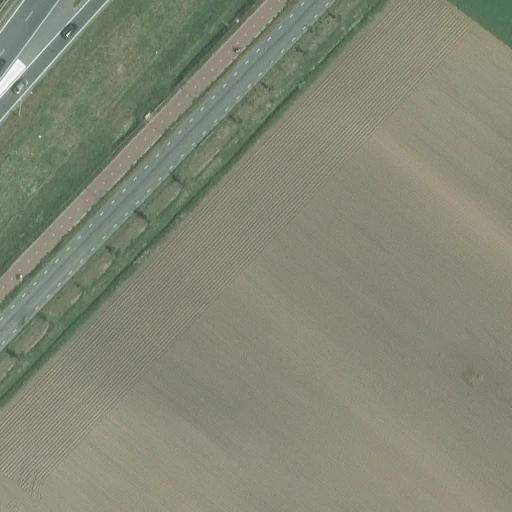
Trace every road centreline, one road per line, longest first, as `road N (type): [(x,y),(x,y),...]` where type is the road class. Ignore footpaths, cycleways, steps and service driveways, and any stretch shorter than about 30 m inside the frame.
road 1 (unclassified): [(0,341),(321,0)]
road 2 (motorway): [(0,100),(100,0)]
